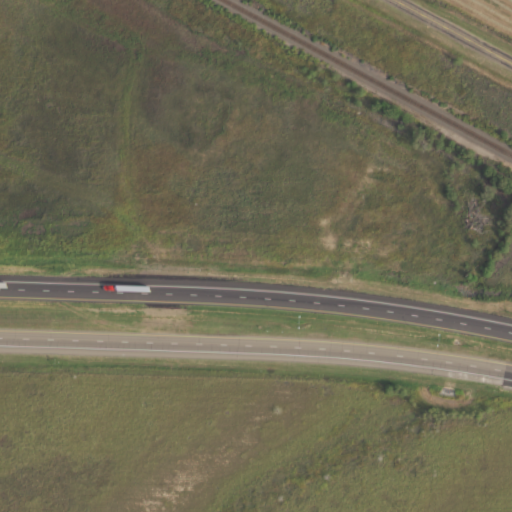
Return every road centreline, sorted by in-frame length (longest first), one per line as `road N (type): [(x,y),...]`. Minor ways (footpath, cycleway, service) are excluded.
road 1 (trunk): [(511,324),(262,289),(0,281)]
road 2 (trunk): [(0,332),(384,346),(511,365)]
